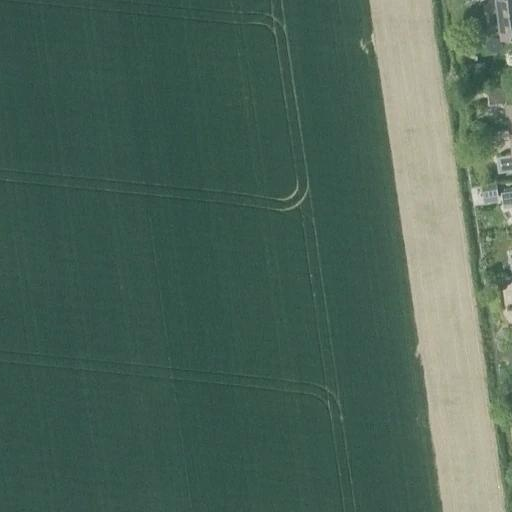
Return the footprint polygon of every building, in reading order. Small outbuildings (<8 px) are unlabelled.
[(511,0),(496,0),(501,35),(511,33),(511,0)] [(470,63),(472,78),(487,76),(484,61),(470,63)] [(509,130),(511,129),(511,86),(487,90),(489,105),(506,103),(509,130)] [(511,129),(509,130),(511,152),(511,154),(496,157),(498,172),(511,170),(511,129)] [(483,194),(498,193),(497,182),(482,183),(483,194)] [(511,191),(501,194),(503,209),(511,207),(511,191)]
